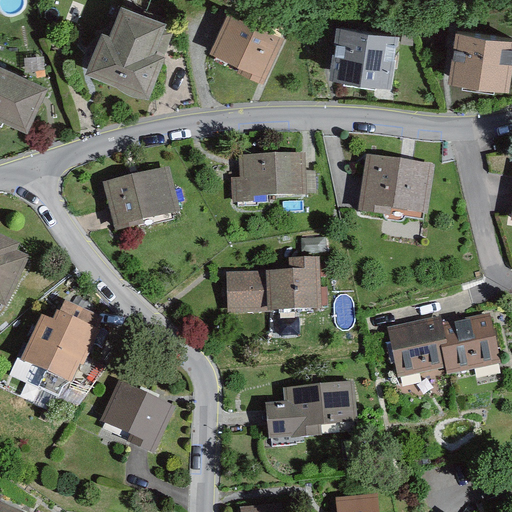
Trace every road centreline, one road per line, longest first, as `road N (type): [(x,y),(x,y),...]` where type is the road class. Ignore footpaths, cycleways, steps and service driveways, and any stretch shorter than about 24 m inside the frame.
road 1 (residential): [(29,165),(210,118),(511,121)]
road 2 (residential): [(205,511),(202,370),(103,275),(29,165)]
